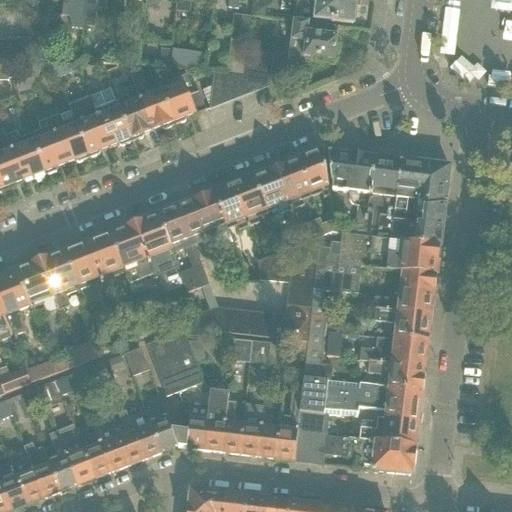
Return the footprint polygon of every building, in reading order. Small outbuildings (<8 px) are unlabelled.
[(64,0),(64,1),(62,17),(69,18),(70,23),(72,29),(82,31),(83,24),(83,21),(84,14),(85,5),(86,3),(86,2),(86,1),(76,0),(64,0)] [(85,5),(84,14),(96,15),(98,0),(86,0),(86,1),(86,2),(86,3),(85,5)] [(228,0),(227,9),(238,10),(238,0),(228,0)] [(357,0),(296,0),(296,1),(317,4),(315,21),(352,25),(352,22),(355,20),(356,14),(354,11),(354,8),(356,8),(357,0)] [(177,1),(176,12),(189,13),(190,3),(177,1)] [(256,5),(255,15),(265,17),(266,7),(256,5)] [(288,61),(318,65),(319,61),(334,63),(337,37),(307,34),(308,24),(293,22),(288,61)] [(17,40),(17,62),(30,61),(29,39),(17,40)] [(17,62),(17,40),(4,40),(5,62),(12,62),(17,62)] [(230,42),(226,76),(235,77),(243,78),(246,54),(247,44),(230,42)] [(172,52),(161,51),(162,67),(170,68),(172,52)] [(170,69),(204,73),(206,56),(172,52),(170,68),(170,69)] [(256,93),(261,55),(246,54),(243,78),(245,79),(243,98),(256,93)] [(269,88),(273,57),(261,55),(256,93),(269,88)] [(12,62),(5,62),(0,61),(0,82),(12,82),(12,62)] [(44,65),(27,66),(33,80),(44,65)] [(67,65),(52,65),(57,79),(71,74),(67,65)] [(27,66),(16,67),(32,79),(33,80),(27,66)] [(139,71),(129,75),(131,81),(151,133),(160,130),(164,132),(174,128),(171,121),(157,87),(147,90),(142,77),(139,71)] [(221,107),(225,76),(213,74),(209,112),(221,107)] [(186,75),(157,87),(174,128),(184,124),(185,120),(206,112),(199,94),(194,96),(186,75)] [(235,77),(226,76),(225,76),(221,107),(233,102),(235,77)] [(243,78),(235,77),(233,102),(243,98),(245,79),(243,78)] [(32,79),(14,83),(18,93),(36,90),(32,79)] [(126,99),(115,103),(131,144),(141,140),(143,137),(151,133),(131,81),(121,85),(126,99)] [(96,95),(88,98),(97,121),(108,150),(118,146),(121,148),(131,144),(115,103),(110,90),(99,94),(96,95)] [(81,109),(70,114),(72,120),(73,121),(88,161),(99,157),(100,153),(108,150),(97,121),(88,98),(78,102),(81,109)] [(57,110),(46,114),(48,121),(66,166),(75,163),(78,165),(88,161),(73,121),(72,120),(70,114),(60,118),(57,110)] [(41,132),(30,137),(45,177),(53,174),(55,171),(66,166),(46,114),(35,118),(41,132)] [(14,127),(3,131),(23,183),(32,180),(35,181),(45,177),(30,137),(19,141),(14,127)] [(3,131),(0,132),(0,189),(2,194),(13,190),(14,187),(23,183),(3,131)] [(299,162),(313,199),(321,195),(323,200),(329,198),(324,153),(299,162)] [(332,193),(348,195),(352,156),(328,153),(332,193)] [(355,224),(336,222),(336,232),(342,232),(367,235),(369,214),(375,159),(352,156),(348,195),(349,195),(349,197),(349,199),(350,202),(352,204),(354,206),(357,207),(356,216),(355,224)] [(367,235),(366,240),(391,242),(401,162),(375,159),(369,214),(367,235)] [(275,172),(291,213),(303,208),(301,203),(313,199),(299,162),(275,172)] [(401,162),(391,242),(403,243),(406,224),(416,225),(423,165),(401,162)] [(403,243),(440,248),(449,168),(423,165),(416,225),(406,224),(403,243)] [(255,180),(269,216),(277,213),(279,217),(291,213),(275,172),(255,180)] [(234,188),(250,229),(259,225),(257,220),(269,216),(255,180),(234,188)] [(215,195),(229,232),(237,229),(239,233),(250,229),(234,188),(215,195)] [(191,204),(206,243),(222,237),(226,247),(221,249),(224,259),(236,254),(228,232),(229,232),(215,195),(191,204)] [(179,209),(158,217),(173,256),(185,252),(192,271),(180,276),(187,295),(201,290),(209,287),(191,240),(203,235),(191,204),(179,209)] [(158,217),(135,226),(154,275),(154,276),(155,279),(178,270),(177,267),(173,256),(158,217)] [(319,221),(300,229),(304,240),(305,240),(317,236),(323,233),(321,226),(319,221)] [(323,233),(317,236),(318,239),(332,234),(331,222),(321,226),(323,233)] [(135,226),(111,235),(126,274),(126,275),(130,284),(154,275),(135,226)] [(298,232),(278,240),(282,249),(302,241),(298,232)] [(111,235),(88,245),(107,293),(117,289),(113,278),(126,274),(111,235)] [(303,250),(301,263),(316,264),(360,269),(362,270),(375,271),(401,274),(416,276),(436,278),(440,248),(403,243),(391,242),(366,240),(342,237),(341,237),(340,245),(331,244),(330,251),(319,249),(318,252),(303,250)] [(278,240),(260,247),(264,257),(282,249),(278,240)] [(88,245),(64,254),(79,292),(90,287),(94,298),(107,293),(88,245)] [(64,254),(41,263),(60,312),(70,308),(66,297),(79,292),(64,254)] [(254,255),(239,261),(239,262),(246,281),(266,283),(269,258),(258,263),(255,256),(254,255)] [(269,258),(266,283),(278,284),(281,260),(269,258)] [(278,284),(289,285),(292,261),(281,260),(278,284)] [(289,285),(288,297),(312,300),(313,291),(316,264),(301,263),(292,261),(289,285)] [(41,263),(16,272),(30,309),(31,310),(43,306),(47,316),(60,312),(41,263)] [(316,264),(313,291),(357,296),(357,292),(359,274),(360,270),(360,269),(316,264)] [(31,312),(32,312),(16,272),(1,278),(0,281),(0,280),(0,302),(14,338),(27,333),(19,313),(30,309),(31,312)] [(376,299),(375,311),(432,318),(436,278),(401,274),(398,302),(376,299)] [(288,297),(286,307),(311,310),(312,300),(288,297)] [(285,318),(282,342),(307,345),(311,317),(311,310),(286,307),(285,318)] [(217,309),(196,317),(196,318),(202,333),(226,336),(229,311),(218,310),(217,309)] [(226,336),(237,337),(240,313),(229,311),(226,336)] [(396,326),(394,340),(429,344),(432,318),(375,311),(373,324),(396,326)] [(0,343),(11,339),(3,319),(2,320),(0,313),(0,343)] [(237,337),(248,338),(251,314),(240,313),(237,337)] [(248,338),(260,340),(263,315),(251,314),(248,338)] [(260,340),(271,341),(274,317),(263,315),(260,340)] [(285,318),(274,317),(271,341),(282,342),(285,318)] [(307,345),(303,380),(304,380),(319,382),(321,367),(321,363),(326,318),(311,317),(307,345)] [(161,320),(145,326),(150,339),(166,333),(161,320)] [(145,326),(129,332),(134,345),(150,339),(145,326)] [(147,348),(167,400),(204,385),(196,365),(188,342),(186,337),(178,336),(147,348)] [(114,338),(97,345),(101,355),(118,349),(114,338)] [(361,351),(359,363),(369,364),(426,370),(429,344),(394,340),(394,342),(376,340),(375,352),(361,351)] [(96,341),(74,349),(74,350),(76,353),(80,365),(81,365),(81,366),(102,357),(101,355),(97,345),(96,341)] [(199,343),(188,342),(196,365),(206,362),(199,343)] [(234,342),(232,360),(249,362),(251,343),(248,343),(234,342)] [(249,362),(249,365),(268,366),(270,345),(251,343),(249,362)] [(270,345),(269,359),(276,360),(278,346),(271,346),(270,345)] [(140,351),(125,357),(129,369),(133,378),(148,372),(142,357),(142,355),(140,351)] [(76,353),(51,362),(56,375),(56,376),(81,366),(81,365),(80,365),(76,353)] [(119,359),(107,364),(112,376),(124,371),(119,359)] [(51,362),(25,373),(30,386),(56,376),(56,375),(51,362)] [(106,362),(90,368),(95,382),(112,376),(106,362)] [(380,378),(378,388),(423,394),(426,370),(369,364),(367,376),(380,378)] [(321,367),(319,382),(328,383),(330,384),(332,368),(321,367)] [(95,382),(90,368),(77,373),(82,387),(95,382)] [(25,371),(0,380),(0,388),(3,396),(3,397),(30,386),(25,373),(25,371)] [(74,375),(57,382),(63,397),(80,391),(79,389),(74,375)] [(302,397),(300,414),(324,416),(358,418),(359,410),(386,413),(385,421),(419,425),(420,417),(423,394),(378,388),(362,387),(330,384),(328,383),(319,382),(304,380),(303,380),(302,397)] [(57,382),(40,389),(47,405),(63,399),(62,396),(57,382)] [(40,389),(30,393),(37,409),(47,405),(40,389)] [(209,408),(203,453),(221,455),(226,412),(226,410),(227,404),(228,395),(210,393),(208,408),(209,408)] [(279,431),(276,462),(294,464),(298,434),(300,414),(302,397),(292,396),(292,397),(290,412),(289,419),(281,418),(279,431)] [(19,397),(7,402),(13,418),(16,425),(28,420),(19,397)] [(263,417),(258,460),(276,462),(279,431),(269,430),(270,421),(271,418),(273,401),(271,400),(269,400),(265,400),(263,408),(262,417),(263,417)] [(7,402),(0,404),(0,423),(13,418),(7,402)] [(226,412),(221,455),(223,456),(241,458),(244,427),(234,426),(235,416),(235,413),(236,405),(229,404),(227,404),(226,410),(226,412)] [(181,433),(174,432),(179,446),(178,446),(180,451),(203,453),(209,408),(208,408),(182,405),(179,428),(181,433)] [(252,428),(244,427),(241,458),(258,460),(263,417),(262,417),(263,408),(254,407),(252,428)] [(163,408),(147,415),(162,453),(178,446),(179,446),(174,432),(172,432),(163,408)] [(125,436),(117,439),(128,468),(145,462),(130,421),(126,413),(118,417),(125,436)] [(324,416),(300,414),(298,434),(322,437),(324,416)] [(147,415),(130,421),(145,462),(162,455),(161,453),(162,453),(147,415)] [(101,424),(94,426),(97,434),(112,474),(128,468),(117,439),(110,420),(101,424)] [(419,425),(385,421),(377,420),(376,433),(360,431),(359,442),(416,448),(419,425)] [(53,448),(44,451),(60,492),(78,485),(63,447),(62,447),(57,434),(50,436),(49,437),(53,448)] [(97,434),(80,441),(95,481),(112,474),(97,434)] [(298,434),(294,464),(322,467),(326,437),(322,437),(298,434)] [(324,447),(324,455),(356,459),(354,471),(409,477),(413,474),(416,448),(381,444),(359,442),(326,437),(324,447)] [(80,441),(63,447),(78,487),(95,481),(80,441)] [(32,446),(24,449),(28,461),(29,460),(45,501),(61,494),(60,492),(44,451),(35,455),(32,446)] [(28,461),(13,467),(28,507),(45,501),(29,460),(28,461)] [(10,464),(0,467),(0,484),(10,511),(15,511),(28,507),(13,467),(11,467),(10,464)] [(0,511),(10,511),(0,484),(0,511)] [(224,511),(227,496),(195,492),(189,496),(187,511),(224,511)] [(245,511),(247,498),(227,496),(224,511),(245,511)] [(267,511),(269,501),(247,498),(245,511),(267,511)] [(288,511),(290,503),(269,501),(267,511),(288,511)] [(288,511),(310,511),(311,506),(290,503),(288,511)]
